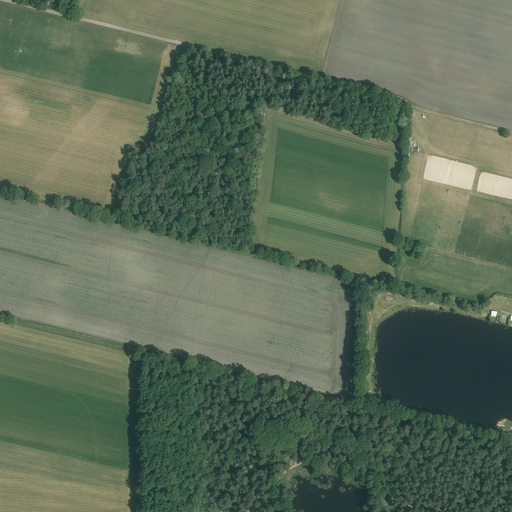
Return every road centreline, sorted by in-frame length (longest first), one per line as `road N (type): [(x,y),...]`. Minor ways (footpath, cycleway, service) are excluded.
road 1 (track): [(511,443),(0,317)]
road 2 (track): [(5,0),(511,132)]
